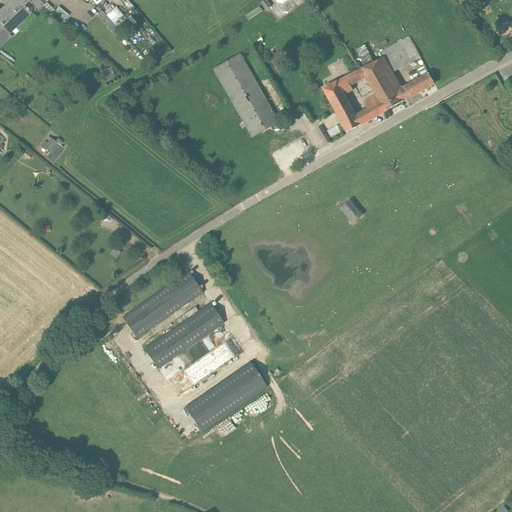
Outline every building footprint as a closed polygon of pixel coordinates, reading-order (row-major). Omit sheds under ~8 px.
[(0,0),(0,27),(8,35),(31,13),(30,12),(33,8),(27,2),(28,1),(27,0),(0,0)] [(42,7),(34,0),(32,3),(40,10),(42,7)] [(33,0),(34,0),(42,7),(51,15),(55,11),(46,3),(43,0),(33,0)] [(266,0),(264,0),(260,3),(265,11),(271,7),(266,0)] [(122,34),(107,17),(102,21),(117,39),(122,34)] [(0,46),(10,37),(8,35),(0,27),(0,46)] [(352,52),(361,71),(362,70),(387,111),(435,85),(429,73),(425,65),(418,69),(422,77),(401,89),(392,73),(420,58),(409,36),(380,52),(383,59),(375,63),(364,45),(352,52)] [(214,70),(253,138),(279,122),(240,54),(214,70)] [(116,77),(110,67),(100,72),(106,83),(116,77)] [(362,70),(361,71),(323,90),(346,133),(387,111),(362,70)] [(331,142),(329,139),(321,126),(316,129),(326,145),(331,142)] [(57,143),(51,138),(47,143),(43,141),(39,146),(49,154),(57,143)] [(56,180),(51,182),(54,190),(59,187),(56,180)] [(340,205),(353,222),(364,213),(351,197),(340,205)] [(110,223),(113,219),(106,214),(103,217),(110,223)] [(120,252),(114,247),(109,254),(114,259),(120,252)] [(122,318),(126,323),(136,339),(203,293),(188,272),(122,318)] [(211,304),(144,350),(157,369),(224,323),(211,304)] [(188,317),(198,310),(195,306),(185,313),(188,317)] [(234,337),(184,368),(193,383),(244,352),(234,337)] [(184,408),(201,433),(267,387),(250,363),(184,408)]
